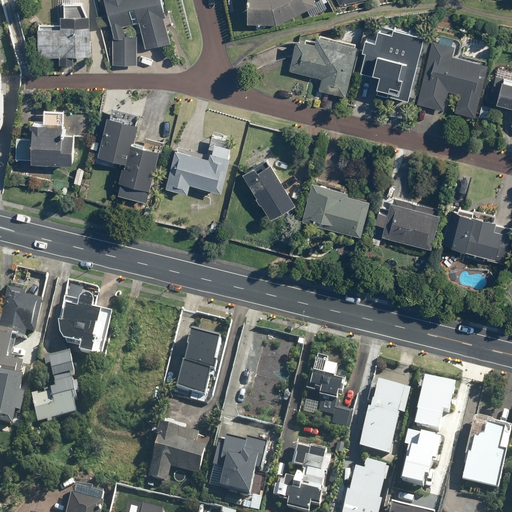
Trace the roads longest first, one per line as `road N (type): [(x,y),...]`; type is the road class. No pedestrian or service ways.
road 1 (tertiary): [(0,226),(511,354)]
road 2 (residential): [(207,80),(511,164)]
road 3 (residential): [(207,80),(31,81)]
